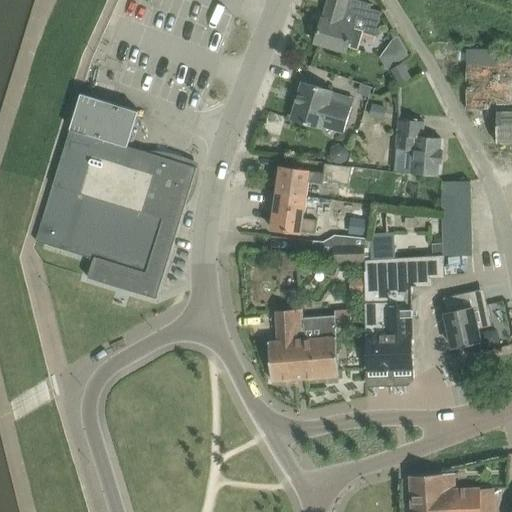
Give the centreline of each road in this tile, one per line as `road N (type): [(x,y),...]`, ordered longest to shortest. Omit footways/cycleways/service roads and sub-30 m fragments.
road 1 (residential): [(203,335),(208,204),(284,0)]
road 2 (residential): [(511,266),(492,182),(392,0)]
road 3 (tertiary): [(203,335),(151,340),(94,385),(93,432),(120,511)]
road 4 (tertiary): [(511,404),(368,416),(274,434)]
road 5 (tertiary): [(303,485),(511,413)]
road 6 (tertiary): [(274,434),(222,344),(203,335)]
